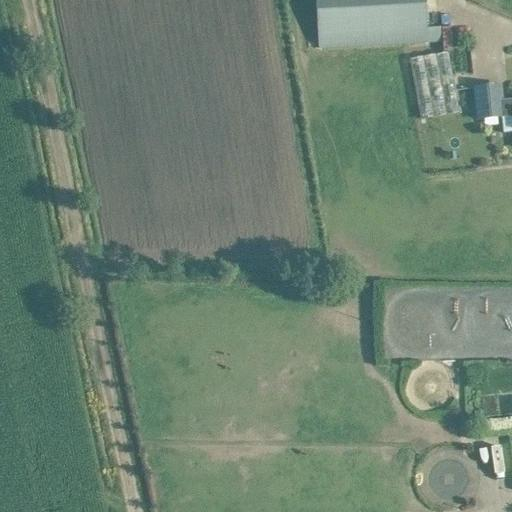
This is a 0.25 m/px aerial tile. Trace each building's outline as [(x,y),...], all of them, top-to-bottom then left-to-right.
[(315,0),(318,49),(440,40),(439,28),(427,29),(425,0),(315,0)] [(457,41),(466,40),(464,21),(455,22),(457,41)] [(410,59),(420,120),(458,114),(447,52),(410,59)] [(475,120),(503,118),(501,84),(473,86),(475,120)] [(511,101),(509,102),(502,102),(503,118),(511,118),(511,126),(511,101)]
